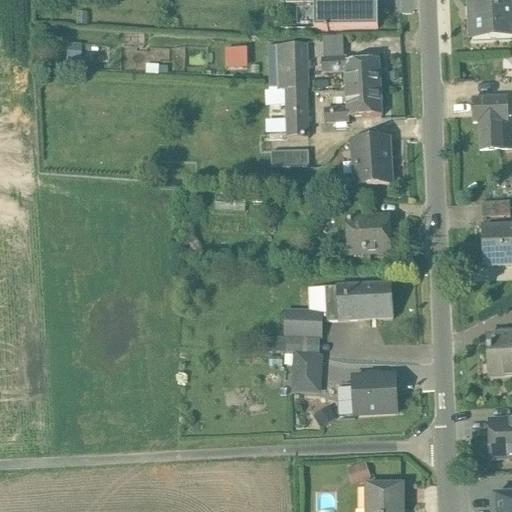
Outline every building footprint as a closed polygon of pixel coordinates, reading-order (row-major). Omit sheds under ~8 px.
[(511,0),(470,0),(473,42),(511,40),(511,0)] [(378,30),(378,4),(321,4),(314,4),(314,30),(325,30),(325,32),(328,32),(328,30),(378,30)] [(245,68),(246,47),(224,46),(224,68),(245,68)] [(305,46),(281,47),(282,88),(282,91),(284,91),(286,91),(307,91),(305,46)] [(281,47),(268,47),(269,89),(282,88),(281,47)] [(379,61),(346,63),(346,58),(321,59),(322,75),(344,73),(345,91),(379,89),(381,89),(379,61)] [(379,89),(345,91),(347,110),(324,111),(325,125),(349,124),(349,118),(380,117),(379,89)] [(308,139),(307,91),(286,91),(287,140),(308,139)] [(508,99),(471,100),(472,126),(478,125),(479,150),(511,148),(511,120),(509,121),(508,99)] [(387,141),(353,143),(356,187),(390,185),(387,141)] [(308,152),(271,153),(271,170),(309,169),(308,152)] [(287,214),(331,212),(330,196),(286,199),(287,214)] [(346,198),(333,197),(335,232),(347,231),(347,222),(346,198)] [(276,200),(254,198),(253,209),(275,211),(276,200)] [(369,200),(346,198),(347,222),(370,221),(369,200)] [(511,199),(480,201),(481,221),(511,219),(511,199)] [(370,221),(347,222),(347,231),(349,256),(390,254),(388,220),(370,221)] [(511,225),(480,227),(481,269),(511,267),(511,225)] [(391,286),(325,289),(326,323),(393,320),(391,286)] [(322,315),(286,313),(285,337),(321,339),(322,315)] [(511,335),(485,337),(487,381),(511,379),(511,335)] [(320,356),(296,355),(294,391),(318,392),(320,356)] [(395,377),(352,379),(354,417),(397,415),(395,377)] [(511,421),(490,423),(492,460),(511,459),(511,421)] [(365,462),(347,466),(351,484),(370,479),(365,462)] [(404,511),(404,486),(365,486),(365,511),(404,511)] [(511,511),(511,497),(495,498),(495,511),(511,511)]
